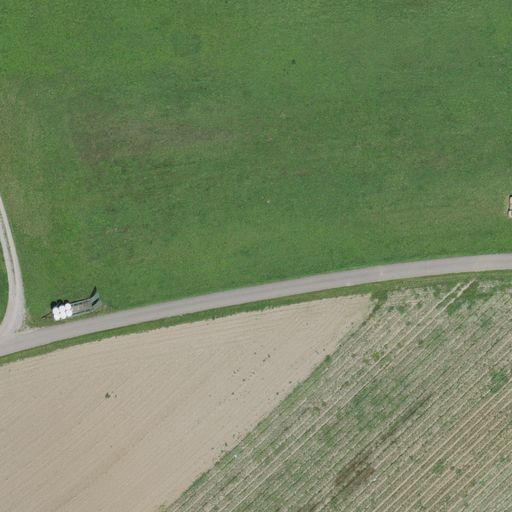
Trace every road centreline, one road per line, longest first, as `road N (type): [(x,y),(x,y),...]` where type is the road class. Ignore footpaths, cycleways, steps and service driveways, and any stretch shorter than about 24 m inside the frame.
road 1 (track): [(0,347),(370,275),(511,264)]
road 2 (track): [(0,211),(17,288),(17,341)]
